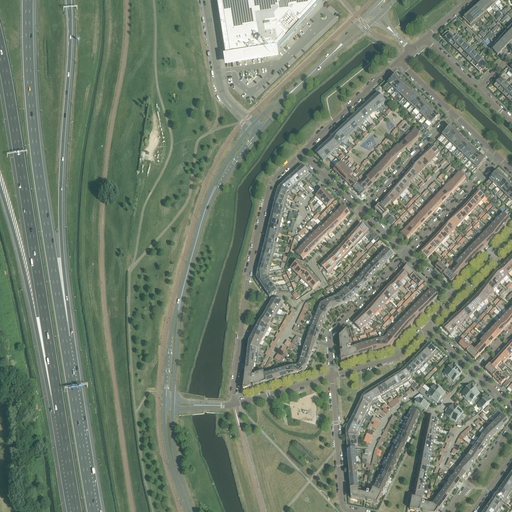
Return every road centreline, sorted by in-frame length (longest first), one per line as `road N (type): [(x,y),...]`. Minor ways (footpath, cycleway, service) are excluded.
road 1 (motorway): [(0,53),(59,413)]
road 2 (motorway): [(64,336),(33,131),(28,0)]
road 3 (motorway): [(64,336),(60,186),(69,0)]
road 4 (residential): [(300,154),(270,183),(244,293),(233,404)]
road 5 (motorway): [(0,189),(59,413)]
road 6 (motorway): [(93,511),(64,336)]
road 7 (residential): [(332,377),(328,336),(407,254)]
road 8 (residential): [(356,511),(342,506),(332,377)]
road 9 (unclassified): [(251,126),(221,92),(205,0)]
road 10 (residential): [(400,62),(300,154)]
road 11 (residential): [(360,210),(454,114)]
road 12 (residential): [(407,254),(498,157)]
